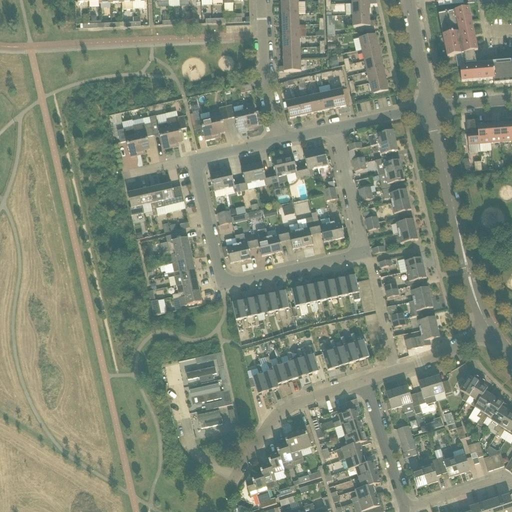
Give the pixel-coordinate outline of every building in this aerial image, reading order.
[(351,0),(353,28),(375,27),(375,22),(370,22),(368,0),(351,0)] [(298,3),(282,3),(282,15),(299,14),(298,3)] [(511,64),(477,67),(476,59),(474,53),(478,52),(469,9),(439,16),(448,59),(460,56),(463,68),(460,69),(462,83),(494,80),(494,85),(511,83),(511,64)] [(299,14),(282,15),(282,26),(299,26),(299,14)] [(299,26),(282,26),(283,38),(300,37),(299,26)] [(378,47),(376,36),(359,40),(362,51),(378,47)] [(300,37),(283,38),(283,49),(300,49),(300,37)] [(362,51),(365,62),(381,58),(378,47),(362,51)] [(300,49),(283,49),(284,61),(301,60),(300,49)] [(337,57),(330,59),(331,68),(339,66),(337,57)] [(365,62),(367,73),(383,70),(381,58),(365,62)] [(279,68),(279,73),(301,73),(301,60),(284,61),(284,68),(279,68)] [(367,73),(370,85),(386,81),(383,70),(367,73)] [(370,85),(370,88),(372,96),(389,92),(386,81),(370,85)] [(252,85),(239,88),(241,95),(253,92),(252,85)] [(343,91),(331,93),(335,110),(346,107),(343,91)] [(320,96),(324,112),(335,110),(331,93),(320,96)] [(309,98),(312,115),(324,112),(320,96),(309,98)] [(297,101),(301,117),(312,115),(309,98),(297,101)] [(297,101),(286,104),(290,120),(301,117),(297,101)] [(235,118),(239,134),(249,132),(244,109),(244,110),(243,107),(233,109),(233,106),(226,107),(229,120),(235,118)] [(218,135),(225,133),(222,121),(229,120),(226,107),(219,109),(220,115),(210,117),(211,120),(212,120),(216,139),(219,138),(218,135)] [(258,126),(254,107),(244,109),(249,132),(252,131),(251,127),(258,126)] [(202,126),(206,141),(216,139),(212,120),(211,120),(202,123),(200,113),(193,115),(195,127),(202,126)] [(160,135),(164,151),(174,148),(168,124),(167,124),(158,126),(156,117),(150,118),(151,124),(154,137),(160,135)] [(176,144),(183,143),(180,131),(187,129),(184,117),(167,121),(167,124),(168,124),(174,148),(177,148),(176,144)] [(145,151),(150,150),(147,138),(154,137),(151,124),(145,126),(143,120),(132,122),(134,128),(136,137),(141,156),(145,155),(145,151)] [(467,122),(469,146),(480,145),(479,127),(478,121),(467,122)] [(502,143),(511,142),(511,140),(511,124),(500,125),(502,143)] [(491,144),(502,143),(500,125),(489,126),(491,144)] [(480,145),(491,144),(489,126),(479,127),(480,145)] [(130,158),(141,156),(136,137),(134,128),(124,130),(117,132),(120,144),(127,143),(130,158)] [(379,146),(396,142),(393,132),(368,137),(371,147),(379,146)] [(381,156),(398,152),(396,142),(379,146),(381,156)] [(349,146),(350,152),(362,149),(361,144),(349,146)] [(318,169),(319,169),(320,175),(330,173),(325,150),(314,153),(318,169)] [(304,178),(310,177),(314,176),(312,171),(318,169),(314,153),(304,155),(306,165),(301,166),(304,178)] [(283,160),(287,176),(295,174),(296,180),(304,178),(301,166),(296,168),(293,157),(283,160)] [(353,167),(365,164),(364,158),(352,161),(353,167)] [(402,172),(400,161),(393,163),(392,158),(376,162),(379,177),(402,172)] [(281,190),(279,184),(278,178),(287,176),(283,160),(273,162),(275,172),(269,174),(272,185),(274,192),(281,190)] [(257,189),(265,187),(272,185),(269,174),(265,175),(262,164),(252,167),(256,183),(257,189)] [(367,170),(365,164),(353,167),(355,173),(367,170)] [(241,192),(248,191),(257,189),(256,183),(252,167),(242,169),(244,179),(239,180),(241,192)] [(226,196),(234,194),(241,192),(239,180),(234,182),(231,171),(221,174),(226,196)] [(390,185),(405,182),(402,172),(379,177),(382,192),(391,190),(390,185)] [(211,176),(215,193),(216,198),(226,196),(221,174),(211,176)] [(186,210),(181,188),(172,190),(171,185),(160,187),(166,215),(186,210)] [(295,186),(296,200),(307,198),(306,185),(295,186)] [(160,187),(150,190),(153,204),(151,205),(152,211),(157,210),(158,216),(158,217),(166,215),(160,187)] [(359,191),(360,197),(372,194),(370,188),(359,191)] [(323,191),(324,197),(336,194),(335,189),(323,191)] [(150,190),(139,192),(143,207),(151,205),(153,204),(150,190)] [(384,201),(391,199),(392,205),(409,201),(407,191),(392,194),(391,190),(382,192),(384,201)] [(139,192),(128,195),(132,209),(129,209),(132,220),(136,219),(134,209),(143,207),(139,192)] [(324,197),(325,202),(325,203),(338,200),(336,194),(324,197)] [(372,194),(360,197),(361,203),(373,200),(372,194)] [(392,205),(394,215),(411,211),(409,201),(392,205)] [(309,202),(298,204),(301,218),(312,216),(309,202)] [(295,215),(293,206),(283,208),(285,217),(295,215)] [(231,218),(230,216),(230,212),(218,215),(219,221),(231,218)] [(322,234),(324,244),(334,242),(330,225),(331,225),(330,219),(320,221),(319,217),(313,218),(316,235),(322,234)] [(219,221),(220,227),(232,224),(231,219),(231,218),(219,221)] [(303,249),(313,246),(311,236),(316,235),(313,218),(297,222),(298,226),(303,249)] [(377,218),(365,220),(367,226),(379,224),(377,218)] [(416,231),(413,221),(396,224),(399,235),(416,231)] [(330,225),(334,242),(345,239),(341,222),(331,225),(330,225)] [(367,226),(368,232),(380,230),(379,224),(367,226)] [(291,241),(293,251),(303,249),(298,226),(283,230),(285,242),(291,241)] [(272,256),(282,253),(280,243),(285,242),(283,230),(267,233),(272,256)] [(399,235),(401,245),(418,241),(416,231),(399,235)] [(260,248),(262,258),(272,256),(267,233),(251,237),(254,249),(260,248)] [(188,239),(184,240),(183,234),(166,238),(167,244),(160,245),(162,254),(163,254),(164,258),(170,257),(169,252),(175,251),(176,253),(190,250),(188,239)] [(241,263),(251,260),(249,250),(254,249),(251,237),(244,238),(244,236),(235,238),(236,239),(241,263)] [(223,249),(225,259),(229,258),(231,265),(241,263),(236,239),(226,242),(227,248),(223,249)] [(373,256),(385,253),(384,247),(372,250),(373,256)] [(172,265),(193,260),(190,250),(176,253),(175,251),(169,252),(170,257),(172,265)] [(422,259),(411,261),(405,263),(407,273),(424,269),(422,259)] [(195,271),(193,260),(172,265),(174,273),(180,272),(180,274),(195,271)] [(392,267),(391,261),(379,264),(380,269),(392,267)] [(410,283),(407,284),(408,288),(424,285),(423,280),(426,279),(424,269),(407,273),(410,283)] [(174,273),(175,278),(177,286),(197,282),(195,271),(180,274),(180,272),(174,273)] [(349,296),(352,295),(359,294),(358,290),(357,284),(356,277),(345,279),(349,296)] [(338,298),(342,298),(349,296),(345,279),(334,281),(338,298)] [(327,301),(328,301),(332,300),(338,298),(334,281),(324,284),(327,301)] [(370,287),(369,281),(357,284),(358,290),(370,287)] [(200,292),(197,282),(177,286),(178,295),(179,295),(185,293),(185,295),(200,292)] [(313,286),(317,303),(321,302),(327,301),(324,284),(313,286)] [(386,293),(398,291),(396,285),(384,287),(386,293)] [(312,314),(319,312),(318,306),(317,303),(313,286),(302,289),(308,315),(312,314)] [(360,296),(372,293),(370,287),(358,290),(359,294),(360,296)] [(291,291),(297,318),(308,315),(302,289),(291,291)] [(431,299),(429,289),(412,292),(414,302),(431,299)] [(399,296),(398,291),(386,293),(387,299),(399,296)] [(181,308),(202,303),(200,292),(185,295),(185,293),(179,295),(180,299),(179,299),(181,308)] [(286,310),(289,309),(286,292),(275,295),(279,312),(286,310)] [(373,299),(372,293),(360,296),(361,302),(373,299)] [(268,314),(275,313),(279,312),(275,295),(264,297),(268,314)] [(258,317),(264,315),(268,314),(264,297),(254,300),(257,317),(258,317)] [(374,305),(373,299),(361,302),(362,308),(374,305)] [(416,313),(433,309),(431,299),(414,302),(416,313)] [(247,319),(254,317),(257,317),(254,300),(243,302),(247,319)] [(158,302),(151,303),(154,317),(161,315),(169,314),(167,305),(159,307),(158,302)] [(236,321),(244,320),(247,319),(243,302),(232,304),(236,321)] [(364,314),(376,312),(374,305),(362,308),(364,314)] [(395,306),(387,308),(389,314),(397,312),(395,306)] [(392,323),(404,320),(403,314),(391,317),(392,323)] [(376,315),(365,318),(366,324),(378,321),(376,315)] [(437,328),(435,318),(418,322),(421,332),(437,328)] [(406,326),(404,320),(392,323),(394,329),(406,326)] [(378,321),(366,324),(367,330),(379,327),(378,321)] [(379,327),(367,330),(369,336),(380,333),(379,327)] [(430,341),(440,339),(437,328),(421,332),(422,338),(405,341),(407,351),(431,346),(430,341)] [(382,339),(380,333),(369,336),(370,342),(382,339)] [(371,348),(383,345),(382,339),(370,342),(371,348)] [(364,342),(357,344),(354,345),(359,362),(370,358),(364,342)] [(353,345),(347,347),(343,348),(349,365),(359,362),(354,345),(353,345)] [(343,348),(337,350),(333,352),(338,368),(349,365),(343,348)] [(272,369),(278,386),(289,382),(283,366),(278,350),(273,351),(278,367),(272,369)] [(333,352),(327,354),(322,355),(328,372),(338,368),(333,352)] [(299,379),(293,362),(290,353),(286,354),(289,364),(283,366),(289,382),(299,379)] [(319,372),(314,356),(310,357),(304,359),(309,376),(319,372)] [(222,381),(227,380),(222,357),(207,360),(208,366),(210,366),(210,368),(218,366),(222,381)] [(279,388),(278,386),(272,369),(269,358),(265,359),(267,365),(260,367),(268,392),(279,388)] [(309,376),(304,359),(300,360),(293,362),(299,379),(309,376)] [(251,389),(255,388),(258,395),(268,392),(260,367),(260,366),(256,367),(259,376),(248,380),(251,389)] [(215,368),(186,374),(188,381),(199,378),(201,384),(214,381),(213,376),(217,375),(215,368)] [(440,377),(428,381),(434,397),(435,397),(445,394),(442,384),(440,377)] [(470,398),(481,380),(479,378),(477,380),(474,378),(473,380),(469,377),(460,392),(464,394),(465,397),(462,401),(467,403),(470,398)] [(232,402),(230,392),(227,380),(222,381),(224,393),(222,393),(224,402),(225,404),(232,402)] [(475,409),(485,393),(488,389),(484,386),(484,385),(482,383),(483,381),(481,380),(470,398),(474,401),(474,403),(472,407),(475,409)] [(416,395),(419,407),(425,405),(425,404),(426,404),(427,406),(437,403),(435,397),(434,397),(428,381),(418,384),(421,393),(416,395)] [(442,384),(445,394),(445,395),(452,394),(448,382),(442,384)] [(219,385),(190,391),(191,399),(192,399),(193,406),(222,400),(220,393),(221,393),(219,385)] [(415,412),(416,416),(422,414),(419,407),(416,395),(410,396),(407,387),(397,391),(402,407),(403,407),(405,415),(415,412)] [(386,394),(392,411),(402,407),(397,391),(386,394)] [(495,398),(485,393),(475,409),(480,412),(480,414),(478,418),(481,420),(495,398)] [(490,418),(493,420),(503,404),(495,398),(481,420),(477,425),(482,428),(488,419),(490,418)] [(233,406),(232,403),(232,402),(225,404),(224,402),(205,406),(206,411),(233,406)] [(493,420),(487,431),(495,437),(510,414),(506,411),(507,409),(504,408),(506,406),(503,404),(493,420)] [(354,411),(349,413),(338,416),(340,422),(332,425),(334,430),(335,430),(342,427),(360,421),(358,414),(361,413),(359,407),(353,409),(354,411)] [(233,433),(233,436),(239,435),(234,411),(228,412),(231,425),(226,426),(228,434),(233,433)] [(219,412),(198,417),(201,430),(223,425),(222,418),(221,418),(219,412)] [(444,416),(448,427),(455,425),(452,414),(444,416)] [(511,414),(510,414),(495,437),(499,440),(500,439),(506,442),(511,431),(511,414)] [(441,418),(434,421),(436,429),(443,427),(441,418)] [(312,421),(317,435),(322,433),(317,419),(312,421)] [(342,427),(345,437),(363,432),(361,425),(364,424),(363,420),(360,421),(342,427)] [(408,427),(397,431),(399,437),(410,433),(408,427)] [(457,429),(456,430),(460,442),(466,439),(462,428),(457,430),(457,429)] [(312,434),(307,435),(306,430),(295,434),(301,451),(316,446),(312,434)] [(366,439),(363,432),(345,437),(348,448),(360,444),(360,445),(370,442),(368,438),(366,439)] [(399,437),(401,442),(412,439),(410,433),(399,437)] [(293,462),(293,463),(304,460),(301,451),(295,434),(284,437),(286,444),(290,455),(291,455),(293,462)] [(412,439),(401,442),(402,448),(414,445),(412,439)] [(371,444),(370,442),(360,445),(360,444),(348,448),(337,451),(341,462),(345,461),(363,455),(361,448),(371,444)] [(479,443),(473,445),(478,459),(484,457),(479,443)] [(276,447),(278,454),(282,465),(293,462),(291,455),(290,455),(286,444),(276,447)] [(402,448),(404,453),(404,454),(416,450),(414,445),(402,448)] [(468,447),(471,458),(474,466),(479,464),(478,459),(473,445),(468,447)] [(493,471),(499,470),(495,459),(500,452),(497,452),(489,448),(487,451),(489,458),(493,471)] [(417,457),(415,450),(409,452),(411,459),(417,457)] [(505,468),(501,456),(500,452),(495,459),(499,470),(505,468)] [(437,460),(442,476),(447,474),(449,479),(459,476),(454,459),(452,453),(443,456),(443,458),(437,460)] [(282,465),(278,454),(267,457),(270,464),(273,475),(274,475),(276,483),(287,479),(282,465)] [(348,471),(355,469),(367,465),(363,455),(345,461),(348,471)] [(459,476),(470,472),(465,456),(454,459),(459,476)] [(489,458),(484,459),(488,473),(493,471),(489,458)] [(436,477),(442,476),(437,460),(430,462),(432,467),(422,470),(427,486),(438,483),(436,477)] [(358,480),(377,474),(373,463),(367,465),(355,469),(358,480)] [(259,467),(261,474),(262,474),(265,486),(266,486),(268,491),(278,488),(276,483),(274,475),(273,475),(270,464),(259,467)] [(422,470),(412,473),(417,490),(427,486),(422,470)] [(320,473),(309,476),(311,482),(322,478),(320,473)] [(246,484),(250,497),(256,495),(261,510),(273,506),(271,501),(268,491),(266,486),(265,486),(262,474),(261,474),(251,477),(253,482),(246,484)] [(374,486),(380,484),(377,474),(358,480),(362,489),(362,490),(374,486)] [(301,485),(311,482),(309,476),(299,479),(301,485)] [(353,504),(377,497),(374,486),(362,490),(362,489),(355,492),(357,498),(352,500),(353,504)] [(301,496),(309,493),(307,487),(300,490),(301,496)] [(282,497),(292,494),(290,489),(280,492),(282,497)] [(511,511),(511,504),(509,496),(499,499),(503,511),(511,511)] [(384,511),(383,506),(380,507),(377,497),(353,504),(355,511),(384,511)] [(332,511),(328,498),(323,500),(325,508),(315,511),(332,511)] [(492,511),(503,511),(499,499),(489,502),(492,511)] [(282,508),(290,505),(288,500),(280,502),(282,508)] [(480,505),(481,511),(492,511),(489,502),(480,505)]
